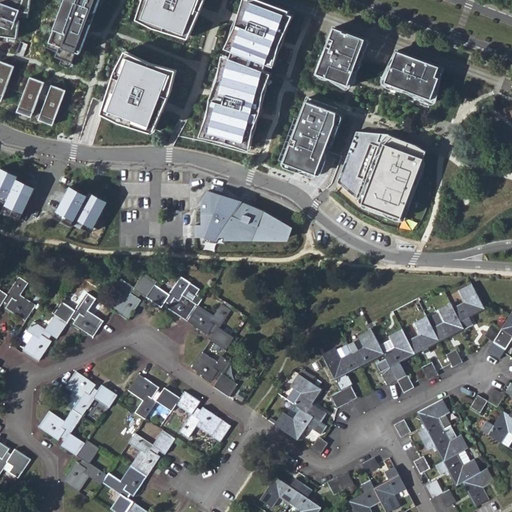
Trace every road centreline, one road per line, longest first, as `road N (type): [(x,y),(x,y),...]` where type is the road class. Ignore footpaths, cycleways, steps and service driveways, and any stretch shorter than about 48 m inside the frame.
road 1 (residential): [(0,131),(88,154),(197,159),(300,197),(322,221),(392,257),(511,265)]
road 2 (residential): [(255,422),(132,342),(28,383),(20,433),(51,462),(53,511)]
road 3 (tertiary): [(364,0),(511,55)]
road 4 (residential): [(393,444),(375,442),(326,466),(255,422)]
road 5 (residential): [(393,444),(386,417),(481,375)]
